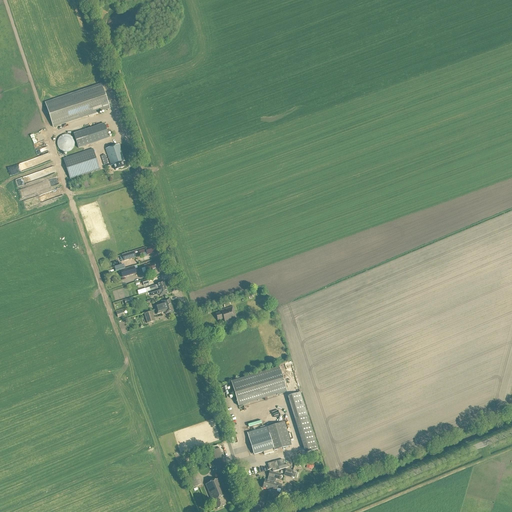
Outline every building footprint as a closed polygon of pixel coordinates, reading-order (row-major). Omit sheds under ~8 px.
[(46,104),(53,127),(109,109),(102,85),(46,104)] [(74,134),(78,148),(109,138),(104,124),(74,134)] [(111,166),(113,165),(115,170),(124,168),(122,162),(125,161),(119,145),(106,149),(111,166)] [(63,159),(70,180),(100,170),(93,149),(63,159)] [(101,156),(104,165),(106,165),(107,167),(109,166),(109,164),(108,164),(105,155),(101,156)] [(22,163),(8,168),(10,176),(25,171),(22,163)] [(31,186),(20,189),(22,197),(27,195),(28,198),(30,197),(29,193),(33,192),(31,186)] [(155,253),(153,247),(145,249),(145,248),(122,255),(124,261),(135,257),(135,255),(146,252),(147,255),(155,253)] [(144,266),(146,273),(159,269),(158,262),(150,265),(150,264),(144,266)] [(120,270),(122,277),(136,273),(134,266),(120,270)] [(150,292),(165,287),(163,280),(155,283),(156,285),(153,286),(149,287),(150,292)] [(150,292),(152,296),(159,294),(159,296),(167,294),(165,287),(150,292)] [(154,306),(155,310),(171,305),(169,299),(161,301),(162,303),(154,306)] [(171,305),(155,310),(157,314),(164,312),(165,314),(173,312),(171,305)] [(216,314),(218,320),(224,319),(225,323),(237,319),(233,307),(221,311),(221,312),(216,314)] [(144,314),(147,324),(155,321),(152,311),(144,314)] [(231,382),(238,407),(287,392),(279,368),(231,382)] [(318,449),(300,392),(291,395),(309,452),(318,449)] [(247,434),(254,455),(273,449),(274,451),(291,445),(284,423),(247,434)] [(210,451),(216,470),(225,467),(219,448),(210,451)] [(272,469),(273,472),(288,468),(287,465),(284,466),(282,460),(267,464),(269,470),(272,469)] [(263,488),(269,489),(274,473),(269,471),(268,477),(267,480),(265,480),(263,488)] [(274,473),(269,489),(276,491),(277,488),(281,489),(282,484),(278,483),(279,483),(276,482),(276,479),(279,479),(280,474),(274,473)] [(187,478),(192,489),(202,484),(197,474),(187,478)] [(206,485),(212,501),(213,501),(216,509),(226,505),(222,497),(227,496),(220,479),(206,485)]
